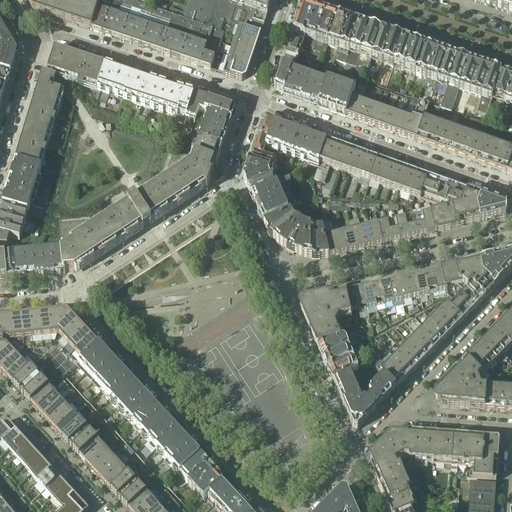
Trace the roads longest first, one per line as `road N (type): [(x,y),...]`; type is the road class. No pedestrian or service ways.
road 1 (residential): [(69,297),(268,511)]
road 2 (residential): [(511,193),(254,100)]
road 3 (residential): [(276,290),(511,235)]
road 4 (residential): [(254,100),(69,38),(33,42)]
road 5 (residential): [(226,191),(69,297)]
road 6 (tertiary): [(337,0),(511,59)]
road 7 (residential): [(348,459),(276,290)]
road 8 (residential): [(511,293),(394,414)]
road 9 (residential): [(101,511),(0,400)]
